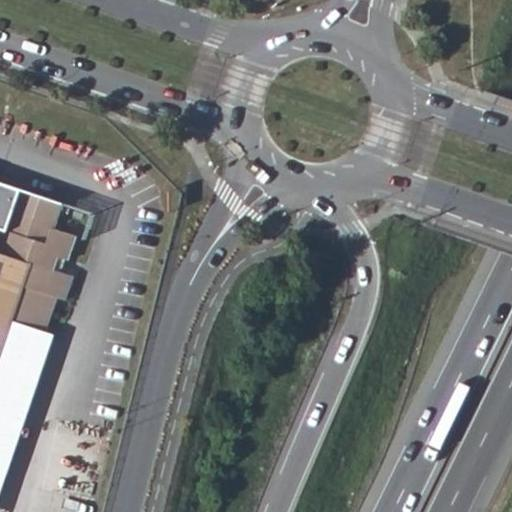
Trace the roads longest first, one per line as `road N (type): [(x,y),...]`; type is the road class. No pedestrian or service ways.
road 1 (trunk): [(323,183),(353,228),(369,284),(275,511)]
road 2 (unclassified): [(211,248),(185,294),(125,511)]
road 3 (trunk): [(511,267),(392,511)]
road 4 (tertiary): [(0,42),(220,117),(243,134)]
road 5 (tertiary): [(270,47),(114,0)]
road 6 (tertiary): [(358,169),(511,221)]
road 7 (trunk): [(446,511),(511,378)]
road 8 (tertiary): [(511,131),(386,87)]
